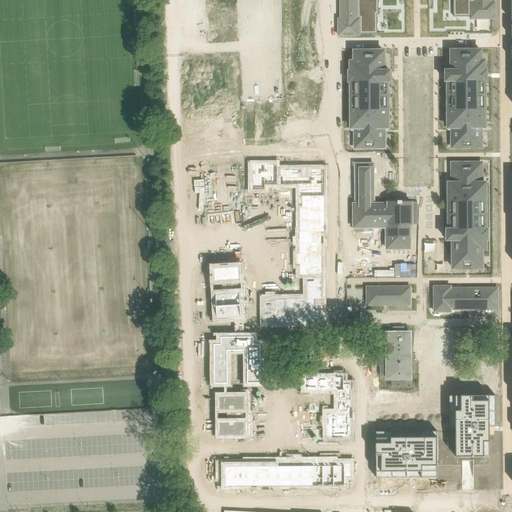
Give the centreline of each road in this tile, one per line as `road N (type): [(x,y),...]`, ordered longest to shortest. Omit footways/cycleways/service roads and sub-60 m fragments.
road 1 (residential): [(209,499),(191,487),(179,155)]
road 2 (residential): [(359,500),(358,358),(264,343)]
road 3 (residential): [(169,0),(179,155)]
road 4 (residential): [(511,500),(359,500)]
road 5 (residential): [(359,500),(209,499)]
